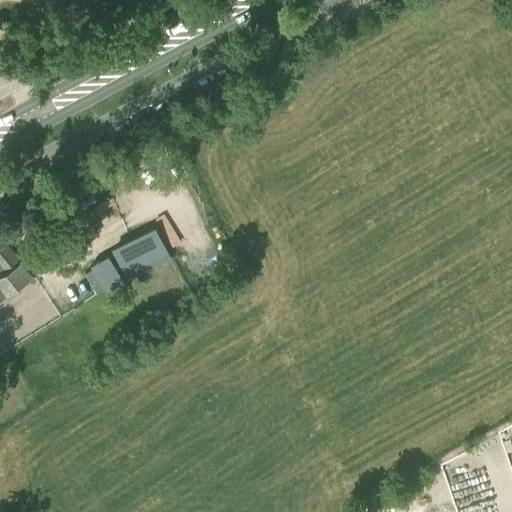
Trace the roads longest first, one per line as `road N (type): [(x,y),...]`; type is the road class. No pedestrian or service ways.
road 1 (residential): [(0,185),(339,0)]
road 2 (secondary): [(0,133),(252,0)]
